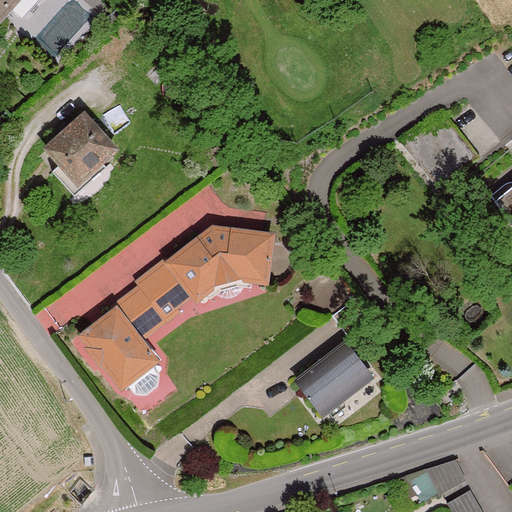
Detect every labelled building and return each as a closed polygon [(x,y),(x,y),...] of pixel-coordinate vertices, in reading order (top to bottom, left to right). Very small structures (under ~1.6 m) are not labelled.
[(0,0),(0,10),(9,0),(0,0)] [(83,110),(43,145),(59,163),(52,170),(73,194),(105,165),(100,159),(114,146),(83,110)] [(440,190),(480,158),(450,120),(444,113),(400,140),(440,190)] [(511,186),(493,202),(511,225),(511,186)] [(140,287),(166,321),(178,311),(176,308),(194,294),(195,297),(213,284),(240,276),(265,280),(271,232),(212,226),(136,283),(140,287)] [(166,321),(140,287),(114,306),(142,340),(166,321)] [(356,299),(333,316),(351,338),(373,321),(356,299)] [(114,306),(78,333),(119,386),(155,357),(142,340),(114,306)] [(374,375),(346,341),(295,380),(321,415),(374,375)] [(466,480),(456,460),(427,469),(429,472),(440,494),(466,480)] [(440,494),(429,472),(411,483),(423,503),(440,494)] [(482,511),(471,490),(448,503),(452,511),(482,511)]
